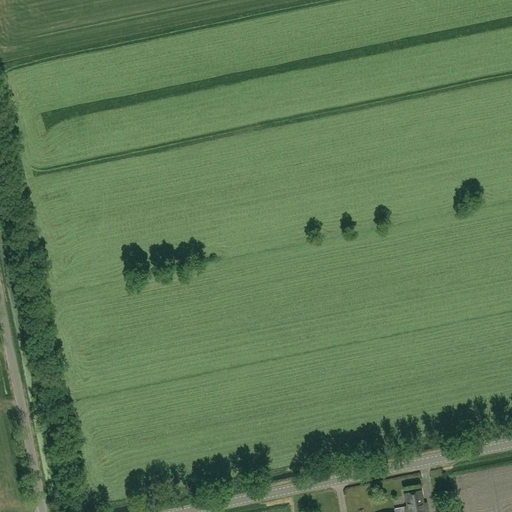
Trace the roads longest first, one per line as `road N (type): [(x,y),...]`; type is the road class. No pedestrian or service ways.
road 1 (tertiary): [(192,511),(511,445)]
road 2 (unclassified): [(43,511),(0,304)]
